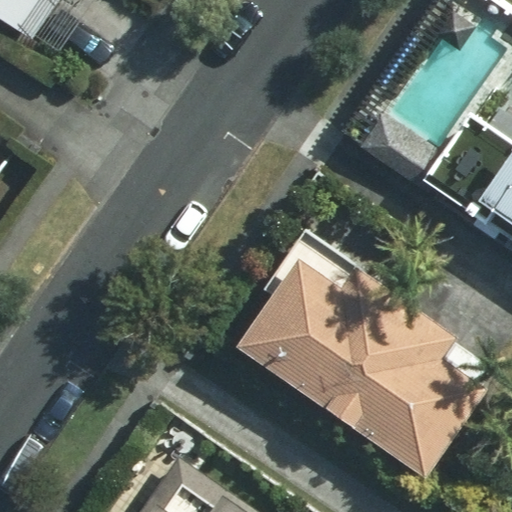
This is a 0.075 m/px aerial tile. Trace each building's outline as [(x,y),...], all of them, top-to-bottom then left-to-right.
[(1,0),(49,31),(70,0),(1,0)] [(397,103),(369,142),(432,187),(460,149),(397,103)] [(0,206),(25,174),(0,155),(0,206)] [(511,170),(503,184),(511,189),(511,170)] [(506,376),(463,346),(478,325),(373,253),(357,274),(320,248),(259,337),(445,465),(506,376)] [(276,511),(191,453),(150,511),(276,511)]
